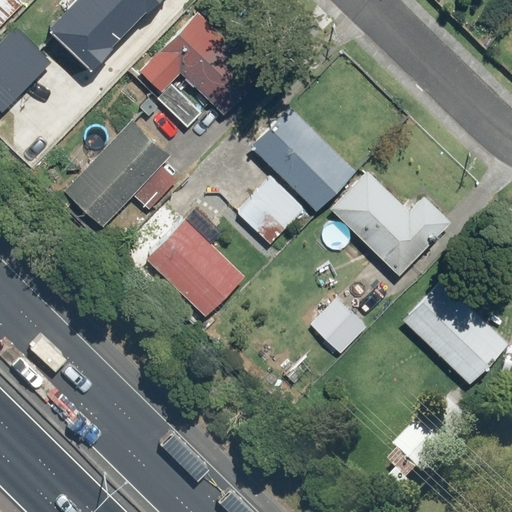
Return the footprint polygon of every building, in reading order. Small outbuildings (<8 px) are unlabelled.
[(0,0),(0,21),(19,1),(17,0),(0,0)] [(62,0),(48,15),(90,57),(146,0),(62,0)] [(256,72),(191,10),(134,69),(156,89),(175,70),(218,111),(256,72)] [(11,19),(0,30),(0,98),(45,52),(11,19)] [(168,83),(154,97),(183,125),(196,111),(168,83)] [(284,105),(245,144),(310,208),(348,169),(284,105)] [(128,117),(61,186),(97,221),(164,152),(128,117)] [(159,166),(132,195),(144,207),(172,178),(159,166)] [(325,206),(392,272),(444,220),(417,194),(402,209),(361,169),(325,206)] [(233,210),(268,244),(287,224),(296,233),(311,218),(266,175),(233,210)] [(238,273),(180,217),(140,257),(198,313),(238,273)] [(436,278),(397,318),(464,382),(503,342),(436,278)] [(335,295),(311,320),(340,348),(364,324),(335,295)] [(314,364),(299,348),(276,370),(291,386),(314,364)] [(388,450),(417,479),(472,423),(443,395),(388,450)] [(392,511),(409,494),(388,475),(369,497),(386,511),(392,511)]
